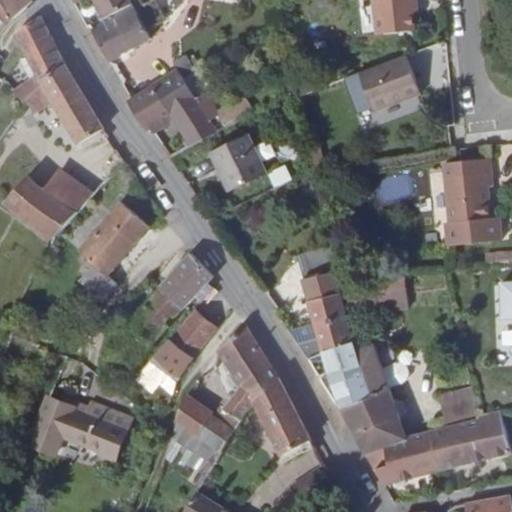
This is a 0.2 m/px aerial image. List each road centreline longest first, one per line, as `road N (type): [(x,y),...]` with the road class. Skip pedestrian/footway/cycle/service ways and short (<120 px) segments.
road 1 (residential): [(368,511),(212,259),(163,197),(48,0)]
road 2 (track): [(245,312),(190,379),(139,511)]
road 3 (residential): [(462,0),(473,89),(485,108),(511,113)]
